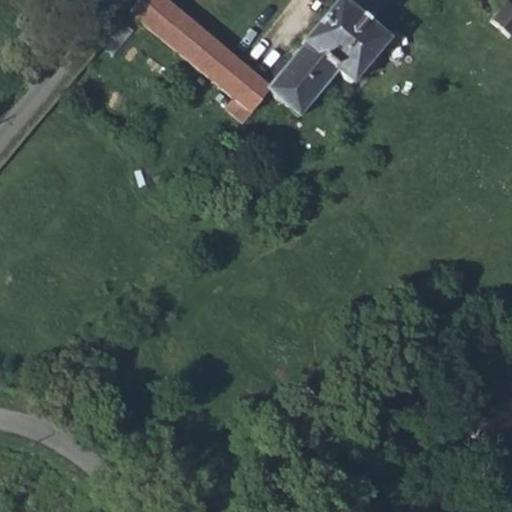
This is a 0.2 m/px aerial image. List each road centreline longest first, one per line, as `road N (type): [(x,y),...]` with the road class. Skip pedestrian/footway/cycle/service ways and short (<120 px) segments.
road 1 (unclassified): [(118,0),(0,143)]
road 2 (unclassified): [(0,423),(82,447),(147,511)]
